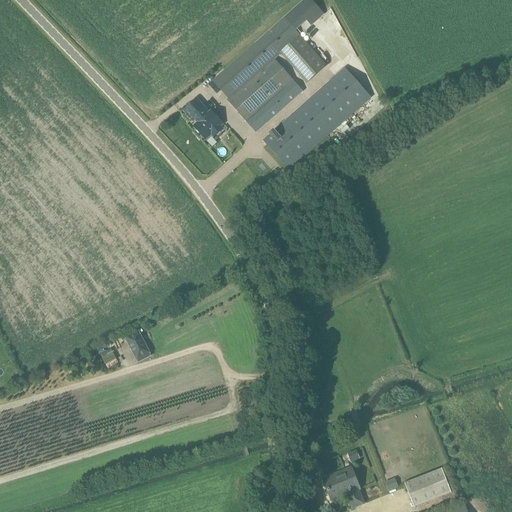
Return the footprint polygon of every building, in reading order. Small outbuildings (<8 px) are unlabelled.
[(323,15),(309,0),(304,0),(295,8),(306,20),(311,25),(323,15)] [(213,81),(229,99),(274,60),(280,54),(300,36),(284,18),(213,81)] [(326,66),(300,36),(280,54),(307,84),(326,66)] [(292,80),(274,60),(229,99),(228,100),(246,121),(292,80)] [(344,68),(263,141),(290,170),(371,98),(344,68)] [(256,133),(302,92),(292,80),(246,121),(256,133)] [(184,111),(193,121),(195,119),(198,123),(194,127),(205,140),(211,135),(213,137),(223,129),(221,127),(223,125),(211,111),(207,115),(204,111),(206,110),(197,99),(184,111)] [(137,330),(125,337),(138,362),(151,356),(137,330)] [(348,490),(350,495),(347,496),(352,509),(364,504),(358,490),(359,490),(351,468),(323,480),(330,497),(348,490)] [(452,493),(442,469),(404,484),(414,508),(452,493)] [(383,487),(393,488),(394,477),(384,477),(383,487)]
